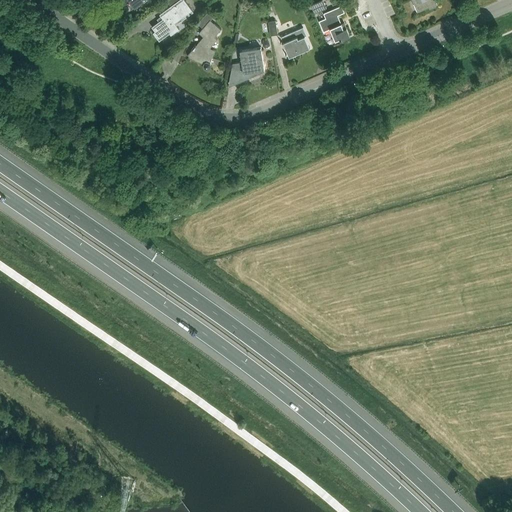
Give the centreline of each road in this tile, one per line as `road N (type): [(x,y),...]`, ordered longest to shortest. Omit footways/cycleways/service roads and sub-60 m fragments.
road 1 (motorway): [(452,511),(319,393),(0,165)]
road 2 (motorway): [(0,192),(248,368),(419,511)]
road 3 (tertiary): [(396,54),(250,120),(220,121),(189,109),(30,0)]
road 4 (tertiary): [(511,5),(396,54)]
